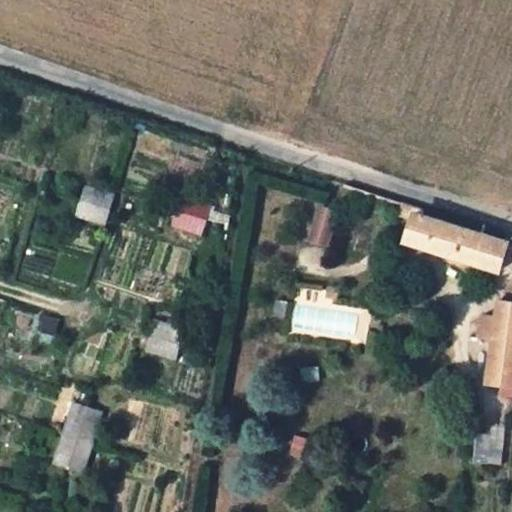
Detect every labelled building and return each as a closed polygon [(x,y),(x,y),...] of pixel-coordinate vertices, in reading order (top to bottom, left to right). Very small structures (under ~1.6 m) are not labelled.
[(84,190),(82,198),(77,218),(105,225),(113,197),(84,190)] [(203,229),(206,216),(210,203),(183,195),(179,208),(176,222),(203,229)] [(397,214),(408,217),(412,203),(401,200),(397,214)] [(421,206),(412,203),(408,217),(402,237),(492,266),(501,237),(421,209),(421,206)] [(344,213),(319,206),(309,244),(334,251),(344,213)] [(493,299),(491,318),(488,341),(482,383),(498,385),(511,386),(511,279),(505,301),(493,299)] [(472,338),(488,341),(491,318),(474,314),(472,338)] [(177,354),(181,340),(184,326),(156,318),(152,332),(148,348),(177,354)] [(73,403),(66,431),(58,460),(67,463),(87,469),(95,440),(104,411),(86,406),(73,403)] [(505,407),(475,405),(471,460),(501,462),(505,407)]
